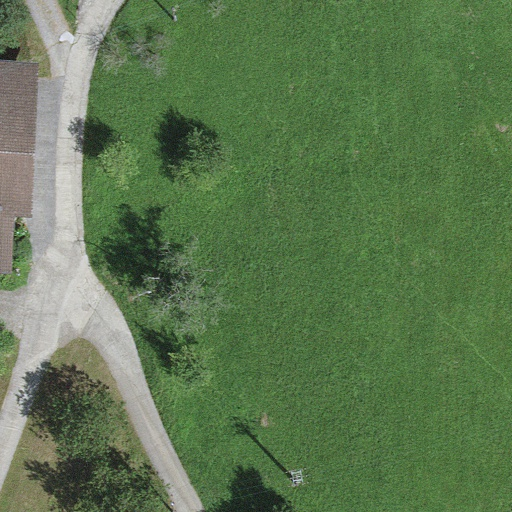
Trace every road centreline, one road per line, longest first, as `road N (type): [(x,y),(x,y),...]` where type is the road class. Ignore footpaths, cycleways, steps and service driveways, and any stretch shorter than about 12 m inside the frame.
road 1 (residential): [(0,444),(40,338),(64,309),(82,309),(111,337),(189,511)]
road 2 (track): [(64,309),(60,186),(70,66),(98,0)]
